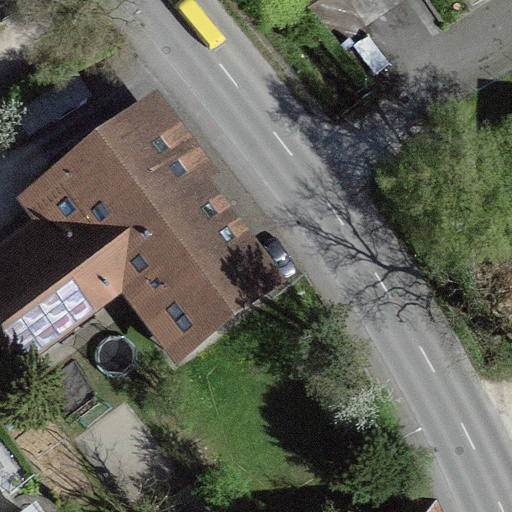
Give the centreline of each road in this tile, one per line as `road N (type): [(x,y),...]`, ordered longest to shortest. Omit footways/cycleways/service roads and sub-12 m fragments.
road 1 (secondary): [(169,0),(311,176),(390,291),(501,511)]
road 2 (track): [(511,170),(380,134),(311,176)]
